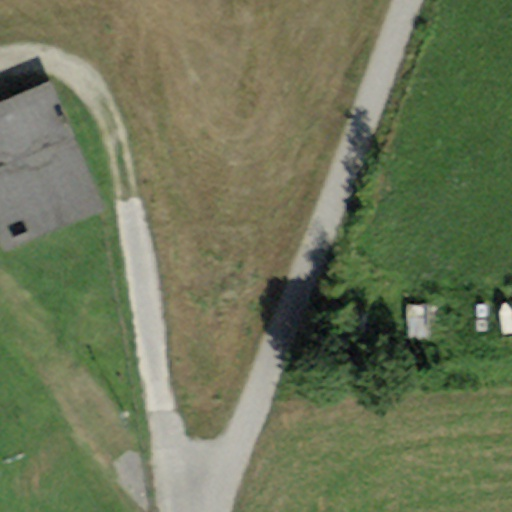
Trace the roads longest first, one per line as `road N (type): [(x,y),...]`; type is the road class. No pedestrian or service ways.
road 1 (track): [(220,511),(241,436),(406,0)]
road 2 (track): [(108,128),(177,511)]
